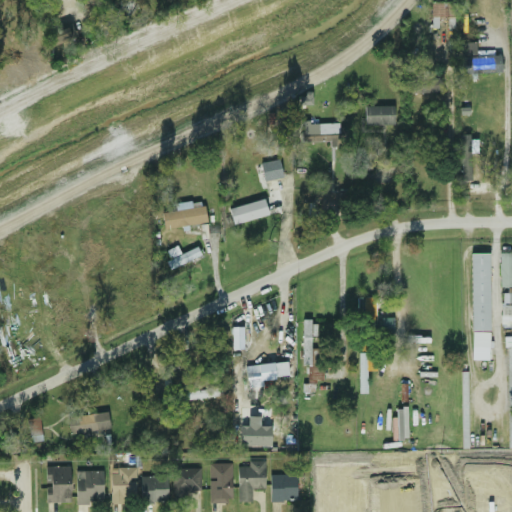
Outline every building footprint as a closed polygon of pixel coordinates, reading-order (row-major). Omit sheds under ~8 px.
[(33,0),(36,8),(49,4),(47,0),(33,0)] [(430,27),(452,27),(452,1),(430,1),(430,27)] [(51,47),(71,41),(66,27),(47,33),(51,47)] [(500,72),(500,55),(460,55),(460,72),(500,72)] [(407,91),(436,91),(436,77),(407,77),(407,91)] [(392,105),(364,105),(364,125),(392,125),(392,105)] [(301,141),(330,141),(330,146),(342,146),(342,130),(317,130),(317,121),(301,121),(301,141)] [(460,132),(460,179),(476,179),(476,132),(460,132)] [(263,180),(281,176),(277,158),(259,162),(263,180)] [(268,214),(263,199),(228,208),(232,224),(268,214)] [(160,212),(163,228),(206,222),(203,206),(160,212)] [(200,255),(196,246),(180,253),(176,245),(165,250),(169,260),(166,261),(170,269),(200,255)] [(488,330),(488,253),(470,253),(470,330),(488,330)] [(511,253),(499,253),(498,287),(511,287),(511,253)] [(511,293),(502,293),(502,304),(511,304),(511,293)] [(363,322),(375,321),(374,297),(362,297),(363,322)] [(511,321),(511,305),(500,305),(499,326),(511,327),(511,321)] [(310,319),(303,319),(303,380),(320,380),(320,364),(321,364),(321,349),(310,349),(310,319)] [(231,349),(243,349),(243,327),(231,327),(231,349)] [(472,359),(485,359),(485,335),(472,335),(472,359)] [(358,394),(366,394),(366,371),(375,371),(375,354),(357,354),(358,394)] [(244,377),(244,388),(288,384),(288,374),(244,377)] [(217,388),(179,391),(180,399),(217,396),(217,388)] [(168,421),(168,397),(155,397),(156,422),(168,421)] [(407,439),(406,408),(395,408),(396,417),(392,417),(392,440),(407,439)] [(67,416),(69,433),(109,428),(107,411),(67,416)] [(270,426),(259,426),(259,417),(247,416),(247,425),(238,425),(238,445),(270,446),(270,426)] [(27,420),(29,437),(40,436),(39,418),(27,420)] [(264,488),(263,460),(246,460),(246,467),(236,467),(237,501),(251,500),(251,488),(264,488)] [(208,463),(208,502),(230,502),(230,463),(208,463)] [(68,501),(68,466),(45,466),(45,501),(68,501)] [(199,468),(172,468),(172,501),(185,501),(185,490),(199,490),(199,468)] [(134,469),(110,469),(110,503),(134,503),(134,469)] [(101,472),(75,472),(75,503),(101,503),(101,472)] [(269,501),(295,501),(295,473),(269,473),(269,501)] [(166,475),(139,475),(139,502),(166,502),(166,475)]
